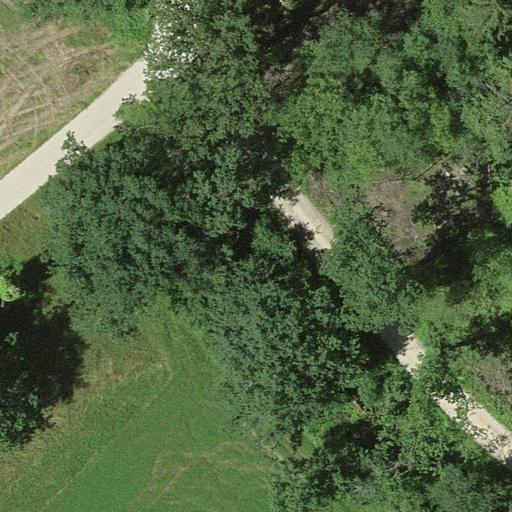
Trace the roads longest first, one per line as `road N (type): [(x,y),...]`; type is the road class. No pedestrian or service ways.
road 1 (track): [(197,29),(431,380),(511,450)]
road 2 (track): [(0,202),(197,29)]
